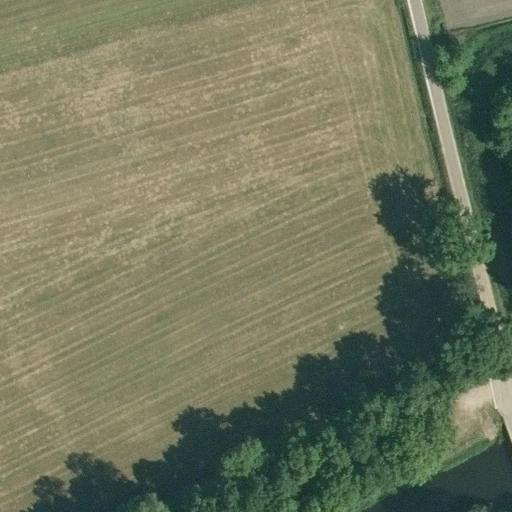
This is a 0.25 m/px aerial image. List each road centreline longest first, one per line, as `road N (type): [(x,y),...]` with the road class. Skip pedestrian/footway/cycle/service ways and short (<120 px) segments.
road 1 (unclassified): [(511,394),(416,0)]
road 2 (track): [(224,511),(505,367)]
